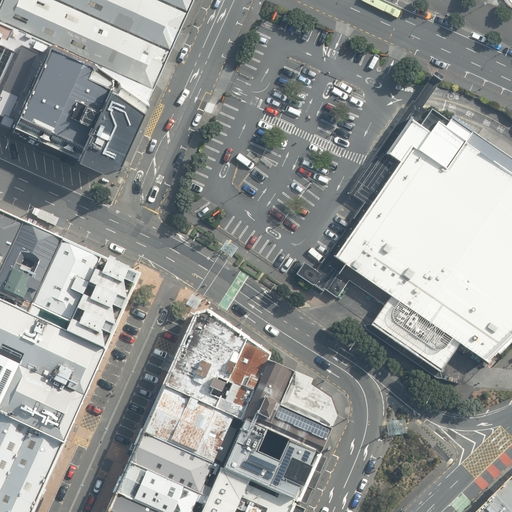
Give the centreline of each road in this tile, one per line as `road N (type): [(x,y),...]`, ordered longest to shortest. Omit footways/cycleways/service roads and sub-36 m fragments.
road 1 (unclassified): [(187,258),(69,511)]
road 2 (unclassified): [(130,230),(229,0)]
road 3 (primary): [(346,362),(187,258)]
road 4 (primary): [(511,414),(457,423),(346,362)]
road 5 (primary): [(346,0),(511,71)]
road 6 (primary): [(334,511),(369,419),(370,397),(346,362)]
road 7 (primary): [(130,230),(0,173)]
road 8 (primary): [(511,428),(426,511)]
